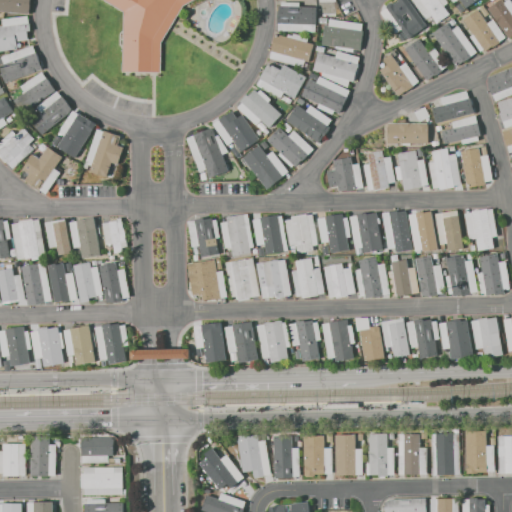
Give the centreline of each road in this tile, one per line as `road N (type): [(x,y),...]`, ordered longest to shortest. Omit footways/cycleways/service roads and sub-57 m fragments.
road 1 (tertiary): [(162,419),(511,413)]
road 2 (tertiary): [(361,376),(161,378)]
road 3 (tertiary): [(0,422),(162,419)]
road 4 (tertiary): [(161,378),(0,381)]
road 5 (tertiary): [(511,372),(361,376)]
